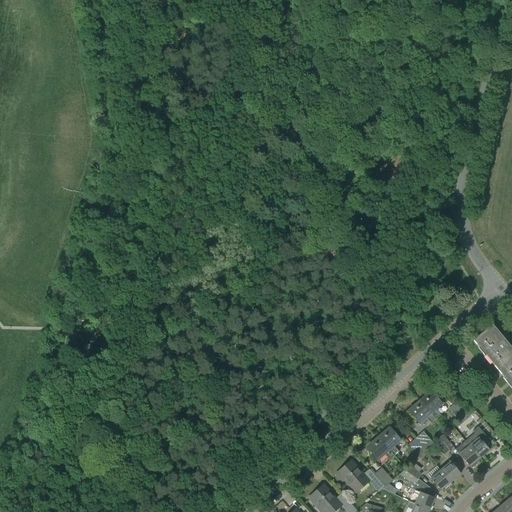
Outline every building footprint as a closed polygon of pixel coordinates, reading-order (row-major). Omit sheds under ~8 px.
[(472,341),(494,367),(511,351),(511,349),(491,325),(472,341)] [(511,351),(494,367),(511,388),(511,351)] [(430,392),(419,402),(435,420),(440,416),(435,410),(441,404),(430,392)] [(435,420),(419,402),(409,411),(419,423),(425,418),(431,424),(435,420)] [(448,409),(459,422),(467,415),(456,402),(448,409)] [(474,434),(465,442),(479,459),(489,451),(482,443),(487,439),(478,427),(472,432),(474,434)] [(388,428),(377,438),(393,456),(398,452),(393,446),(399,441),(388,428)] [(423,432),(415,438),(426,451),(434,444),(423,432)] [(443,436),(438,440),(448,451),(453,447),(443,436)] [(393,456),(377,438),(367,447),(378,459),(384,454),(389,460),(393,456)] [(426,451),(415,438),(407,445),(418,458),(426,451)] [(448,451),(438,440),(434,444),(443,455),(448,451)] [(475,462),(479,459),(465,442),(455,450),(469,467),(470,466),(472,468),(476,464),(475,462)] [(373,475),(369,469),(363,475),(351,461),(338,472),(355,492),(367,482),(377,493),(384,487),(373,475)] [(450,462),(440,470),(450,483),(460,474),(450,462)] [(409,465),(404,470),(417,480),(421,475),(409,465)] [(381,468),(373,475),(384,487),(392,481),(381,468)] [(417,480),(404,470),(399,474),(413,485),(417,480)] [(450,483),(440,470),(430,478),(440,491),(450,483)] [(335,499),(323,485),(308,499),(319,511),(332,511),(340,506),(344,511),(355,511),(356,511),(341,493),(335,499)] [(414,504),(429,511),(434,499),(414,490),(409,501),(414,504)] [(511,511),(511,501),(510,499),(500,506),(504,511),(511,511)] [(359,509),(370,511),(381,511),(382,509),(374,506),(375,502),(370,500),(365,504),(365,503),(359,509)] [(428,511),(429,511),(414,504),(409,501),(406,507),(411,510),(410,511),(428,511)]
